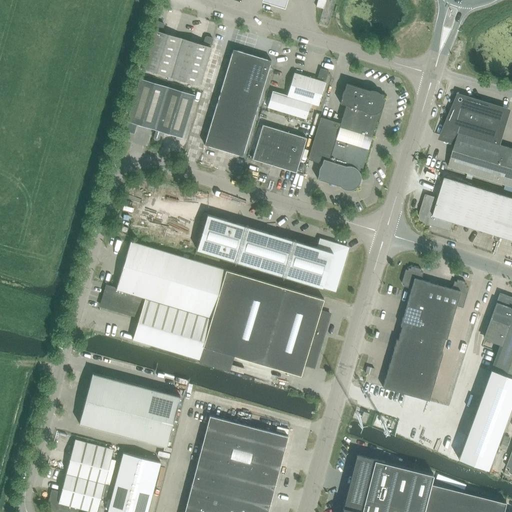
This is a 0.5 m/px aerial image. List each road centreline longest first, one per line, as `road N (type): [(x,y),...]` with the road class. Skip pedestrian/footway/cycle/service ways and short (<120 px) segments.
road 1 (unclassified): [(25,511),(120,167),(145,160),(387,233)]
road 2 (unclassified): [(307,511),(387,233)]
road 3 (unclassified): [(432,75),(192,0)]
road 4 (unclassified): [(387,233),(432,75)]
road 5 (unclassified): [(511,276),(387,233)]
